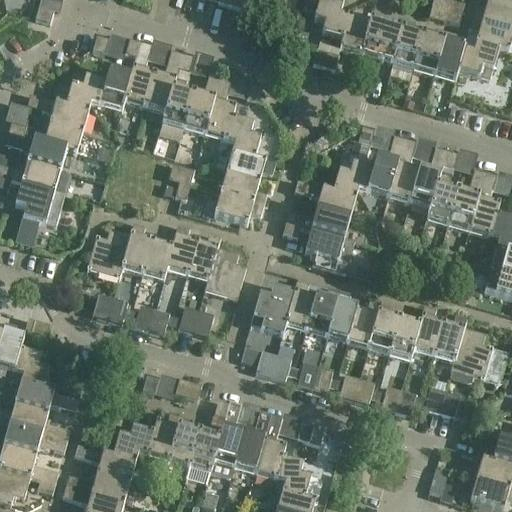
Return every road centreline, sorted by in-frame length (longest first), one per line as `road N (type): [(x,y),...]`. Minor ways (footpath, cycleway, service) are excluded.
road 1 (residential): [(317,103),(300,85),(224,53),(78,11),(57,45),(8,75),(0,98)]
road 2 (residential): [(511,327),(409,298),(392,304),(257,264)]
road 3 (residential): [(226,376),(68,330),(46,296),(0,280)]
road 4 (residential): [(427,446),(247,395),(226,376)]
road 5 (residential): [(511,159),(317,103)]
road 6 (residential): [(257,264),(317,103)]
road 7 (residential): [(257,264),(243,243),(100,216)]
